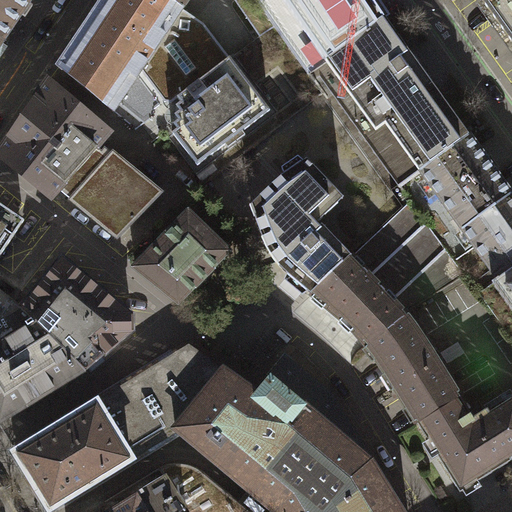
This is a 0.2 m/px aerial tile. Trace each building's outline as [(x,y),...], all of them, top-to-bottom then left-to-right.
[(0,0),(0,41),(3,44),(31,0),(0,0)] [(168,0),(105,0),(57,68),(114,108),(140,72),(181,9),(168,0)] [(187,0),(168,0),(181,9),(187,0)] [(271,20),(256,0),(236,0),(256,30),(271,20)] [(309,72),(327,59),(385,18),(391,14),(381,0),(256,0),(271,20),(309,72)] [(511,0),(482,0),(511,42),(511,0)] [(177,129),(173,132),(198,166),(225,144),(227,148),(245,134),(243,131),(269,111),(200,22),(181,9),(140,72),(163,101),(171,102),(177,96),(182,103),(176,107),(174,125),(177,129)] [(470,136),(385,18),(327,59),(350,93),(338,101),(399,186),(421,171),(470,136)] [(50,80),(0,155),(0,158),(53,199),(60,190),(117,237),(159,192),(102,145),(112,134),(50,80)] [(421,171),(462,229),(511,194),(470,136),(421,171)] [(317,221),(340,197),(306,160),(279,180),(250,208),(267,249),(280,268),(312,293),(351,256),(317,221)] [(511,267),(511,194),(462,229),(498,278),(511,267)] [(409,202),(351,256),(406,311),(464,273),(409,202)] [(0,255),(24,220),(0,203),(0,255)] [(228,251),(189,211),(135,267),(179,304),(228,251)] [(312,293),(366,343),(406,311),(351,256),(312,293)] [(131,314),(61,259),(21,308),(82,369),(131,331),(131,314)] [(511,267),(498,278),(493,281),(511,308),(511,267)] [(0,291),(0,420),(82,369),(21,308),(0,291)] [(406,311),(366,343),(417,423),(459,396),(406,311)] [(401,511),(330,395),(286,359),(273,375),(258,394),(190,345),(95,402),(130,457),(177,429),(275,510),(276,511),(401,511)] [(483,383),(468,345),(443,355),(458,392),(483,383)] [(417,423),(460,492),(511,459),(511,394),(473,418),(459,396),(417,423)] [(58,426),(18,452),(53,506),(130,457),(95,402),(58,426)] [(241,511),(244,510),(196,466),(168,465),(87,511),(241,511)]
